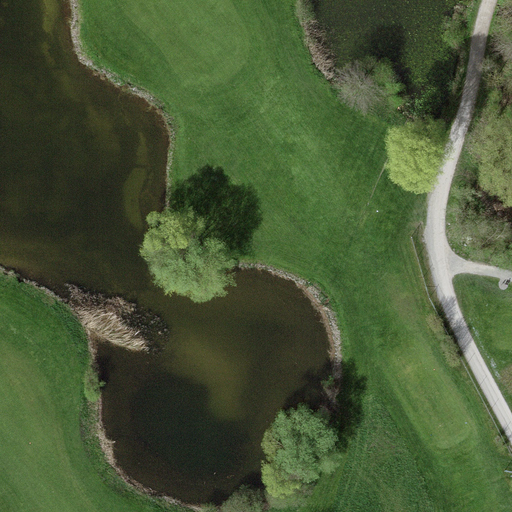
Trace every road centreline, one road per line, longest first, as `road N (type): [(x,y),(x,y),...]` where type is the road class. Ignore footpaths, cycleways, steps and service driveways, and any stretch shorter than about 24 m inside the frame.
road 1 (track): [(489,0),(442,172),(435,272)]
road 2 (track): [(435,272),(511,436)]
